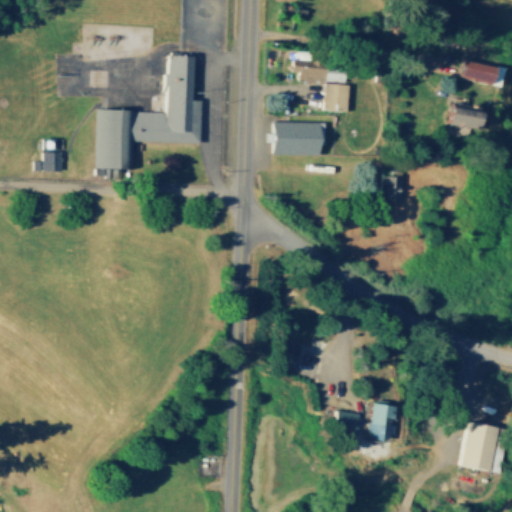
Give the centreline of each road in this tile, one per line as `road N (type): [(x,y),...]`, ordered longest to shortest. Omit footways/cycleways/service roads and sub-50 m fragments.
road 1 (tertiary): [(247,0),(227,511)]
road 2 (residential): [(511,355),(413,321),(240,201)]
